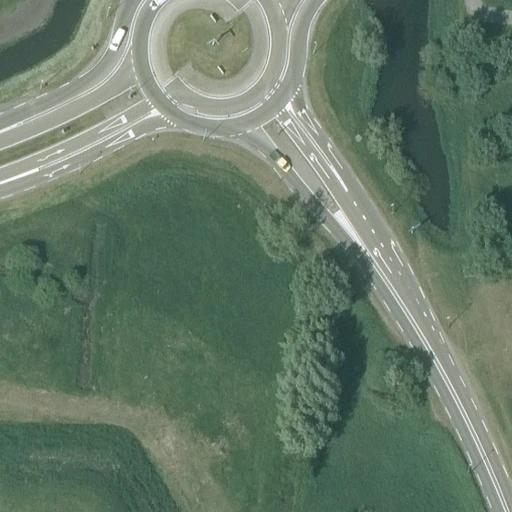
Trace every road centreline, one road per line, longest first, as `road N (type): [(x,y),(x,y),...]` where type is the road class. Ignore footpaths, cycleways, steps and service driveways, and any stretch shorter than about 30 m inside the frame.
road 1 (primary): [(233,128),(271,155),(417,330)]
road 2 (primary): [(417,330),(506,511)]
road 3 (primary): [(131,0),(118,47),(98,74),(0,132)]
road 4 (primary): [(4,184),(182,122)]
road 5 (primary): [(4,184),(157,102)]
road 6 (primary): [(417,330),(383,251),(339,181)]
road 7 (primary): [(138,50),(94,99),(0,133)]
road 8 (primary): [(157,102),(177,92),(199,106),(226,109),(251,100),(269,81)]
